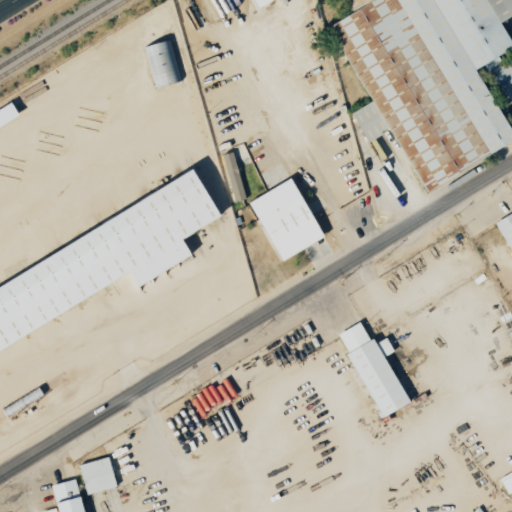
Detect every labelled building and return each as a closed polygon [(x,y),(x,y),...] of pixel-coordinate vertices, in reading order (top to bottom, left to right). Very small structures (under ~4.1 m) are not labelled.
[(250,0),(255,8),(269,0),(250,0)] [(510,143),(471,68),(509,48),(495,22),(511,13),(511,0),(348,0),(354,10),(326,25),(367,103),(349,113),(364,142),(388,129),(420,190),(510,143)] [(152,87),(179,82),(170,40),(144,46),(152,87)] [(511,99),(511,60),(502,66),(497,56),(486,62),(509,102),(511,99)] [(0,125),(16,117),(9,104),(0,108),(0,125)] [(244,199),(232,151),(220,154),(233,202),(244,199)] [(0,278),(0,345),(127,277),(132,287),(187,258),(177,239),(215,219),(192,176),(0,278)] [(278,262),(320,239),(288,179),(246,202),(278,262)] [(511,212),(493,223),(511,257),(511,212)] [(405,403),(381,357),(391,352),(383,338),(371,345),(358,322),(334,335),(378,418),(405,403)] [(76,465),(84,495),(114,487),(106,457),(76,465)] [(511,489),(511,469),(497,477),(505,493),(511,489)] [(81,511),(74,479),(49,485),(55,511),(81,511)]
